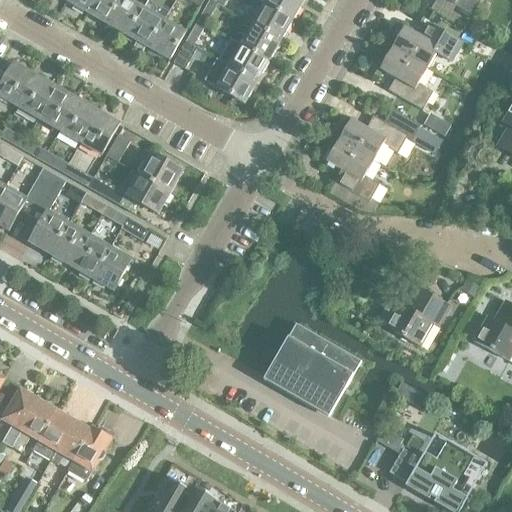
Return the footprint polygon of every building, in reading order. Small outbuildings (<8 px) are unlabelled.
[(65,0),(65,1),(86,13),(93,0),(65,0)] [(93,0),(86,13),(107,25),(121,0),(93,0)] [(128,0),(121,0),(107,25),(128,37),(144,9),(128,0)] [(210,0),(198,22),(206,27),(217,6),(215,4),(216,3),(215,2),(210,0)] [(267,0),(265,5),(293,21),(305,0),(304,0),(267,0)] [(444,0),(472,17),(481,0),(444,0)] [(253,26),(281,42),(293,21),(265,5),(253,26)] [(144,9),(128,37),(148,49),(164,21),(144,9)] [(169,61),(185,33),(164,21),(148,49),(169,61)] [(186,42),(194,47),(206,27),(198,22),(186,42)] [(392,50),(427,70),(436,54),(451,62),(462,44),(427,25),(420,36),(405,28),(392,50)] [(241,47),(269,63),(281,42),(253,26),(241,47)] [(194,47),(186,42),(174,63),(186,69),(197,49),(194,47)] [(229,67),(257,83),(269,63),(241,47),(229,67)] [(427,70),(392,50),(380,70),(395,79),(388,91),(423,111),(433,93),(419,84),(427,70)] [(0,82),(0,97),(18,108),(36,76),(15,64),(3,84),(0,82)] [(257,83),(229,67),(217,88),(245,104),(257,83)] [(36,76),(18,108),(38,120),(57,88),(36,76)] [(57,88),(38,120),(59,132),(77,100),(57,88)] [(80,144),(98,112),(77,100),(59,132),(80,144)] [(497,147),(511,155),(511,107),(502,124),(509,127),(497,147)] [(378,165),(388,149),(398,155),(406,139),(412,142),(421,126),(392,110),(384,123),(373,117),(367,129),(351,120),(338,142),(374,163),(374,162),(378,165)] [(98,112),(80,144),(101,156),(120,124),(98,112)] [(0,137),(21,150),(27,141),(5,128),(0,137)] [(118,164),(131,142),(119,135),(106,157),(118,164)] [(365,177),(374,163),(338,142),(338,143),(334,140),(328,151),(332,153),(327,163),(341,171),(334,184),(369,205),(380,185),(365,177)] [(27,141),(21,150),(42,162),(48,153),(27,141)] [(2,145),(0,148),(0,156),(18,167),(23,157),(2,145)] [(63,174),(68,165),(48,153),(42,162),(63,174)] [(139,176),(171,194),(183,173),(151,154),(139,176)] [(68,165),(63,174),(88,188),(93,179),(68,165)] [(35,209),(55,176),(43,169),(26,199),(5,188),(0,197),(0,226),(9,232),(25,203),(35,209)] [(51,256),(69,224),(49,213),(66,182),(55,176),(35,209),(45,215),(29,243),(51,256)] [(171,194),(139,176),(127,196),(95,177),(93,179),(88,188),(126,210),(132,200),(159,215),(171,194)] [(102,215),(107,206),(86,194),(81,203),(102,215)] [(107,206),(102,215),(122,227),(128,218),(107,206)] [(143,242),(150,230),(128,218),(122,227),(121,230),(143,242)] [(69,224),(51,256),(72,268),(90,236),(69,224)] [(90,236),(72,268),(92,280),(111,248),(90,236)] [(111,248),(92,280),(114,293),(133,261),(111,248)] [(405,307),(399,303),(395,301),(388,304),(379,319),(381,326),(385,328),(420,348),(433,326),(438,329),(450,307),(416,287),(405,307)] [(511,305),(505,302),(494,321),(488,318),(474,342),(509,362),(511,356),(511,305)] [(200,319),(205,322),(209,317),(203,314),(200,319)] [(281,351),(266,378),(271,381),(285,389),(329,414),(344,388),(346,389),(361,363),(296,325),(284,347),(281,351)] [(12,448),(39,402),(21,391),(4,421),(12,426),(2,443),(12,448)] [(39,402),(12,448),(21,454),(31,437),(39,441),(56,412),(39,402)] [(74,422),(56,412),(39,441),(33,452),(50,462),(74,422)] [(65,456),(74,461),(75,462),(92,432),(74,422),(50,462),(58,467),(65,456)] [(68,472),(69,473),(86,482),(98,463),(100,462),(105,454),(104,452),(112,439),(94,429),(92,432),(75,462),(74,461),(68,472)] [(388,473),(407,484),(405,487),(448,511),(460,511),(470,495),(461,490),(468,476),(459,471),(470,453),(446,439),(445,441),(448,442),(439,459),(425,451),(421,458),(403,448),(388,473)] [(26,478),(7,511),(8,511),(22,511),(38,485),(26,478)] [(229,511),(218,505),(219,503),(196,489),(193,494),(170,480),(151,511),(229,511)]
